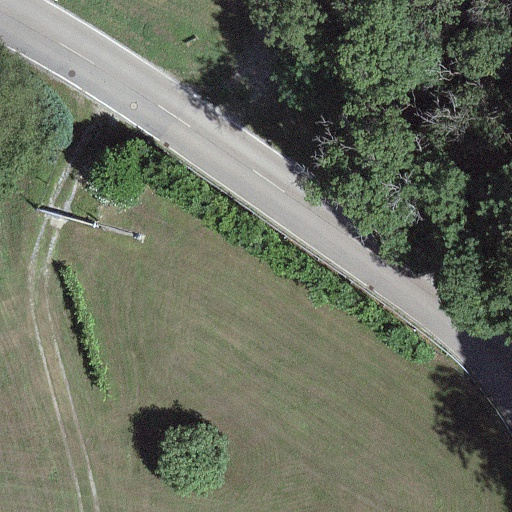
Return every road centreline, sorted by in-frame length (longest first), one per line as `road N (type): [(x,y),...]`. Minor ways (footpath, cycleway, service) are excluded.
road 1 (tertiary): [(0,9),(179,120),(368,252),(511,370)]
road 2 (track): [(91,511),(40,270),(65,189),(118,81)]
